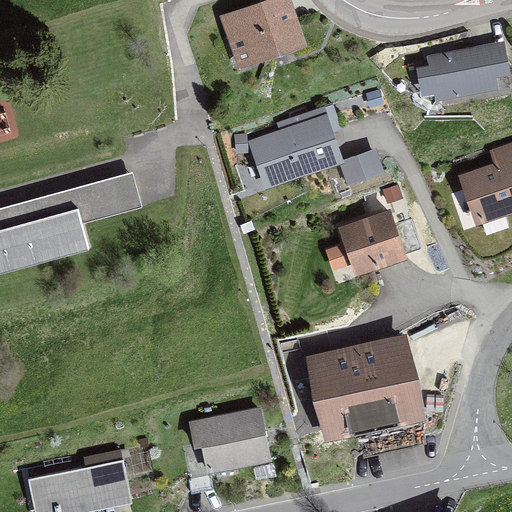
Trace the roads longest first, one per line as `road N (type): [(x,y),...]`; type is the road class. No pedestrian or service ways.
road 1 (residential): [(205,118),(154,159),(0,200)]
road 2 (residential): [(473,477),(294,511)]
road 3 (residential): [(508,0),(409,19),(364,12),(347,0)]
road 4 (residential): [(473,477),(496,351),(511,331)]
